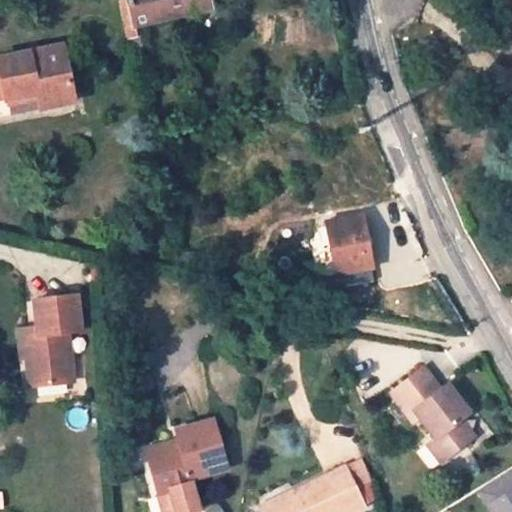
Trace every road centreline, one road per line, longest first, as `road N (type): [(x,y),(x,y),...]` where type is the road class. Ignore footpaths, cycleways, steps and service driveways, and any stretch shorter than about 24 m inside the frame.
road 1 (unclassified): [(353,0),(379,97),(511,361)]
road 2 (unknown): [(506,351),(273,313)]
